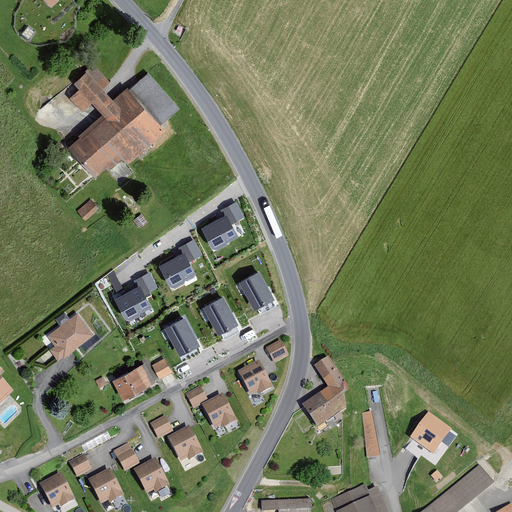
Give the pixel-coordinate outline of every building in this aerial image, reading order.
[(44,0),(51,8),(61,0),(44,0)] [(89,74),(86,70),(72,83),(78,89),(70,97),(83,111),(91,103),(100,113),(77,133),(80,136),(68,146),(93,176),(105,166),(107,169),(121,158),(128,165),(166,131),(161,125),(128,88),(114,100),(104,90),(111,83),(96,67),(89,74)] [(161,125),(179,109),(147,72),(128,88),(161,125)] [(85,223),(100,208),(91,198),(76,213),(85,223)] [(226,218),(203,231),(214,251),(237,238),(226,218)] [(185,256),(161,268),(171,288),(195,276),(185,256)] [(135,278),(144,294),(159,286),(149,269),(135,278)] [(272,301),(259,275),(241,284),(255,310),(272,301)] [(150,309),(139,289),(117,302),(128,321),(150,309)] [(236,326),(223,300),(205,309),(218,335),(236,326)] [(92,335),(76,314),(70,319),(65,313),(55,320),(59,327),(48,336),(55,345),(50,349),(59,360),(92,335)] [(198,347),(185,321),(167,331),(180,356),(198,347)] [(279,341),(264,349),(272,364),(287,355),(279,341)] [(151,366),(159,380),(173,372),(164,358),(151,366)] [(327,359),(313,368),(326,389),(301,407),(317,428),(345,409),(338,376),(327,359)] [(144,362),(111,380),(122,400),(155,382),(144,362)] [(257,394),(258,397),(271,389),(270,387),(271,386),(258,363),(237,375),(249,398),(257,394)] [(0,404),(12,392),(0,379),(0,374),(4,370),(0,365),(0,404)] [(199,386),(185,394),(193,408),(207,400),(199,386)] [(220,426),(222,429),(235,422),(233,419),(234,418),(221,395),(200,407),(213,430),(220,426)] [(450,428),(429,412),(412,435),(433,451),(450,428)] [(380,458),(372,414),(361,415),(368,460),(380,458)] [(164,416),(150,424),(158,438),(172,430),(164,416)] [(187,459),(188,462),(201,455),(200,452),(201,451),(188,428),(167,440),(179,463),(187,459)] [(131,450),(116,458),(124,472),(139,464),(131,450)] [(84,456),(69,465),(77,479),(92,470),(84,456)] [(153,492),(154,494),(167,487),(166,484),(167,484),(154,461),(133,472),(146,496),(153,492)] [(459,511),(495,483),(479,464),(422,511),(459,511)] [(108,502),(109,505),(122,497),(121,495),(122,494),(109,471),(88,483),(101,506),(108,502)] [(59,506),(60,508),(73,501),(72,498),(73,498),(60,475),(39,487),(52,510),(59,506)] [(331,500),(335,511),(387,511),(377,488),(368,492),(365,486),(331,500)] [(311,511),(311,500),(261,502),(261,511),(311,511)]
